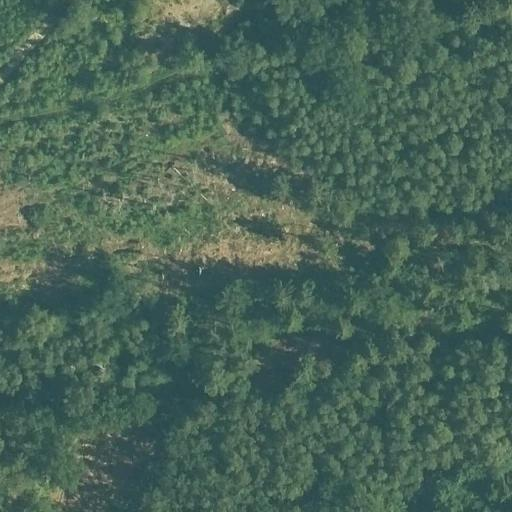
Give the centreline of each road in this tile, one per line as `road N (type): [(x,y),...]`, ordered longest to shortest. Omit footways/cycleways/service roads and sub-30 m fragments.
road 1 (track): [(511,328),(137,403),(0,400)]
road 2 (track): [(181,74),(511,9)]
road 3 (track): [(0,115),(181,74),(245,0)]
